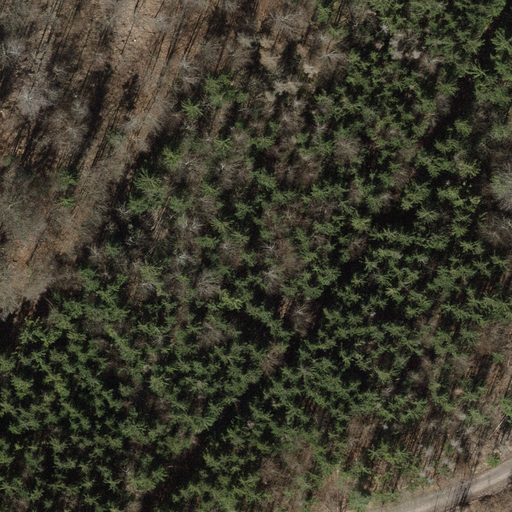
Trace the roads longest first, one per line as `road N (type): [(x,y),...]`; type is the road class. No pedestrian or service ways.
road 1 (track): [(154,511),(243,408),(511,30)]
road 2 (track): [(254,0),(188,113),(0,334)]
